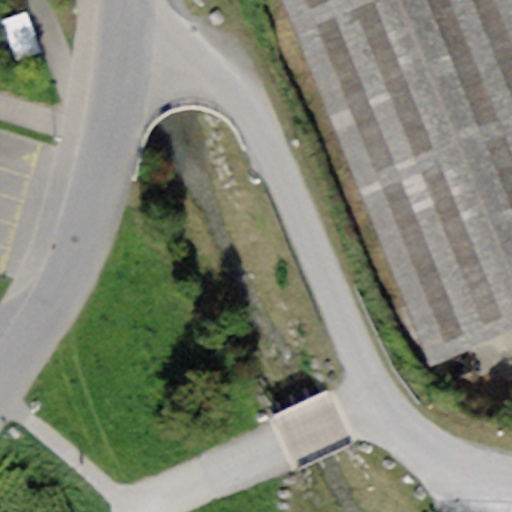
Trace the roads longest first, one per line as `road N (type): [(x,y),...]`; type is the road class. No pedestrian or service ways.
road 1 (unclassified): [(132,37),(216,78),(266,137),(376,397)]
road 2 (track): [(376,397),(133,509)]
road 3 (residential): [(100,183),(81,245),(0,374)]
road 4 (unclassified): [(511,473),(478,470),(415,441),(376,397)]
road 5 (unclassified): [(132,37),(100,183)]
